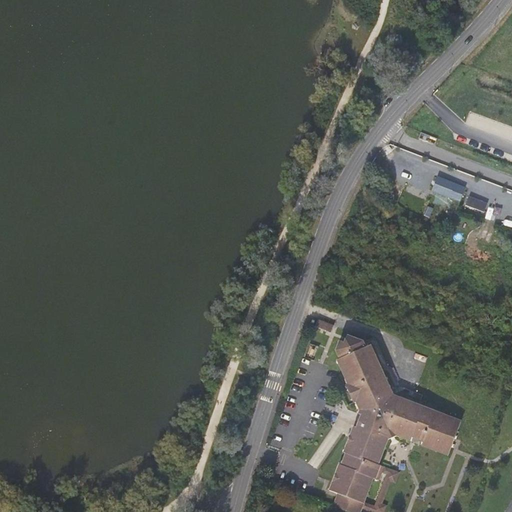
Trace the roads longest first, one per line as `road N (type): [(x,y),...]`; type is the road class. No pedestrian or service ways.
road 1 (tertiary): [(384,128),(331,211),(231,511)]
road 2 (tertiary): [(502,0),(384,128)]
road 3 (residential): [(384,128),(511,182)]
